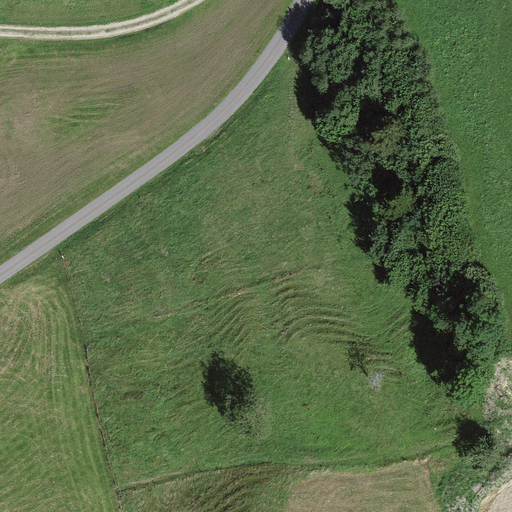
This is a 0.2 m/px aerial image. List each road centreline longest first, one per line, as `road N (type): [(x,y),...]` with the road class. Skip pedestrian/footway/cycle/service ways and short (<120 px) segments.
road 1 (unclassified): [(0,274),(227,107),(303,0)]
road 2 (track): [(0,31),(116,29),(194,0)]
